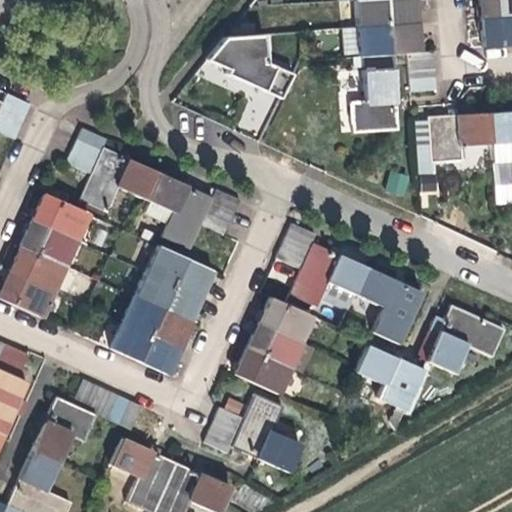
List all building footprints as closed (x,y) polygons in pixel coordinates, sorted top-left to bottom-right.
[(418,8),(417,0),(354,0),(356,27),(419,23),(418,8)] [(511,14),(511,0),(479,0),(479,2),(480,17),(511,14)] [(511,14),(480,17),(482,32),(483,47),(511,44),(511,14)] [(420,39),(419,23),(356,27),(358,56),(362,55),(392,54),(407,53),(421,52),(420,39)] [(227,72),(281,98),(293,73),(267,61),(265,33),(226,35),(208,58),(229,67),(227,72)] [(407,53),(408,65),(435,63),(434,51),(421,52),(407,53)] [(362,55),(365,101),(395,99),(392,54),(362,55)] [(408,65),(409,77),(436,75),(435,63),(408,65)] [(437,90),(436,75),(409,77),(410,91),(437,90)] [(0,106),(23,117),(29,105),(4,94),(0,103),(0,106)] [(395,99),(365,101),(351,102),(353,131),(397,128),(396,111),(395,99)] [(0,120),(18,129),(23,117),(0,106),(0,120)] [(488,113),(490,143),(511,141),(511,111),(509,112),(488,113)] [(457,115),(459,145),(490,143),(488,113),(457,115)] [(428,117),(429,120),(431,160),(460,158),(459,145),(457,115),(442,116),(428,117)] [(0,134),(13,141),(18,129),(0,120),(0,134)] [(431,160),(429,120),(415,121),(417,161),(431,160)] [(80,129),(75,139),(100,150),(101,148),(104,140),(80,129)] [(75,139),(70,152),(94,163),(100,150),(75,139)] [(511,155),(511,141),(490,143),(490,157),(511,155)] [(105,212),(116,188),(128,161),(101,148),(100,150),(94,163),(89,174),(77,200),(105,212)] [(65,163),(89,174),(94,163),(70,152),(65,163)] [(511,155),(490,157),(493,195),(493,203),(511,201),(511,155)] [(139,166),(128,161),(116,188),(143,200),(155,173),(139,166)] [(386,194),(406,195),(407,173),(387,172),(386,194)] [(184,186),(155,173),(143,200),(138,211),(165,223),(159,236),(186,248),(197,224),(198,224),(203,212),(209,200),(210,198),(184,186)] [(436,174),(419,175),(420,194),(438,193),(436,174)] [(214,189),(210,198),(209,200),(233,211),(238,200),(214,189)] [(36,209),(30,221),(73,241),(85,215),(42,195),(36,209)] [(227,224),(233,211),(209,200),(203,212),(227,224)] [(222,235),(227,224),(203,212),(198,224),(222,235)] [(62,265),(73,241),(30,221),(25,233),(19,245),(62,265)] [(284,236),(308,247),(310,243),(314,234),(290,224),(284,236)] [(303,259),(308,247),(284,236),(279,248),(303,259)] [(326,282),(338,256),(329,252),(310,243),(308,247),(303,259),(298,270),(287,294),(314,307),(326,282)] [(51,290),(62,265),(19,245),(14,257),(8,271),(51,290)] [(155,246),(143,272),(199,298),(204,286),(211,272),(155,246)] [(298,270),(303,259),(279,248),(277,251),(274,259),(298,270)] [(338,256),(326,282),(352,294),(364,268),(338,256)] [(120,291),(132,297),(143,272),(131,267),(120,291)] [(381,307),(393,281),(364,268),(352,294),(381,307)] [(0,299),(39,317),(51,290),(8,271),(2,283),(0,287),(0,299)] [(194,310),(199,298),(143,272),(132,297),(188,322),(194,310)] [(393,281),(381,307),(370,331),(395,343),(418,292),(402,285),(393,281)] [(182,335),(188,322),(132,297),(120,323),(176,348),(182,335)] [(262,311),(256,323),(298,342),(310,316),(268,297),(262,311)] [(443,320),(438,332),(463,344),(488,355),(496,336),(500,328),(476,318),(450,305),(443,320)] [(428,330),(437,334),(438,332),(443,320),(434,316),(428,330)] [(171,360),(176,348),(120,323),(108,348),(165,373),(171,360)] [(287,367),(298,342),(256,323),(250,337),(245,348),(287,367)] [(428,330),(426,335),(434,339),(437,334),(428,330)] [(463,344),(438,332),(437,334),(434,339),(426,335),(416,356),(450,372),(463,344)] [(14,350),(2,344),(0,348),(0,371),(3,373),(14,350)] [(381,384),(394,358),(365,345),(352,371),(381,384)] [(275,393),(287,367),(245,348),(240,360),(233,374),(275,393)] [(14,350),(3,373),(14,378),(25,355),(14,350)] [(394,358),(381,384),(376,397),(403,409),(420,370),(409,365),(394,358)] [(14,378),(3,373),(0,371),(0,404),(11,410),(15,401),(23,383),(14,378)] [(82,409),(93,385),(81,380),(70,404),(82,409)] [(93,414),(104,390),(93,385),(82,409),(93,414)] [(105,420),(116,396),(104,390),(93,414),(105,420)] [(247,407),(242,417),(237,429),(231,441),(229,445),(285,470),(296,444),(268,431),(279,407),(252,395),(247,407)] [(118,425),(128,401),(116,396),(105,420),(118,425)] [(42,423),(68,435),(81,440),(93,414),(82,409),(70,404),(54,397),(48,411),(42,423)] [(392,431),(393,430),(403,409),(376,397),(372,403),(391,413),(386,421),(392,431)] [(23,404),(15,401),(11,410),(19,414),(21,410),(23,404)] [(139,406),(128,401),(118,425),(128,430),(139,406)] [(0,434),(11,410),(0,404),(0,434)] [(218,407),(212,418),(237,429),(242,417),(218,407)] [(212,418),(207,430),(231,441),(237,429),(212,418)] [(68,435),(42,423),(30,451),(56,462),(68,435)] [(226,453),(229,445),(231,441),(207,430),(202,442),(226,453)] [(125,501),(148,511),(151,511),(174,462),(150,452),(119,438),(108,464),(136,477),(125,501)] [(30,451),(16,480),(43,491),(56,462),(30,451)] [(200,474),(174,462),(151,511),(182,511),(187,500),(214,511),(216,511),(228,486),(200,474)] [(62,511),(67,502),(43,491),(16,480),(11,493),(5,505),(20,511),(62,511)]
